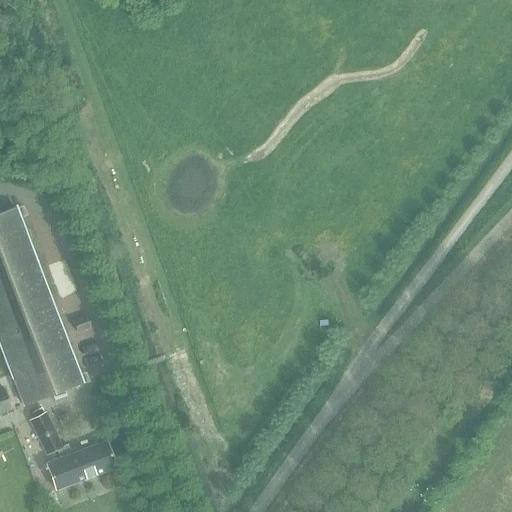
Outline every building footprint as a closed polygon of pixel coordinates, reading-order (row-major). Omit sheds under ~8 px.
[(0,341),(24,405),(83,383),(16,206),(0,211),(0,341)] [(73,321),(77,332),(91,327),(86,316),(73,321)] [(83,384),(87,403),(98,401),(94,381),(83,384)] [(0,415),(12,411),(3,388),(0,389),(0,415)] [(58,489),(117,468),(108,442),(76,453),(75,449),(69,451),(67,445),(61,447),(45,412),(29,419),(45,455),(57,449),(60,459),(49,463),(58,489)]
